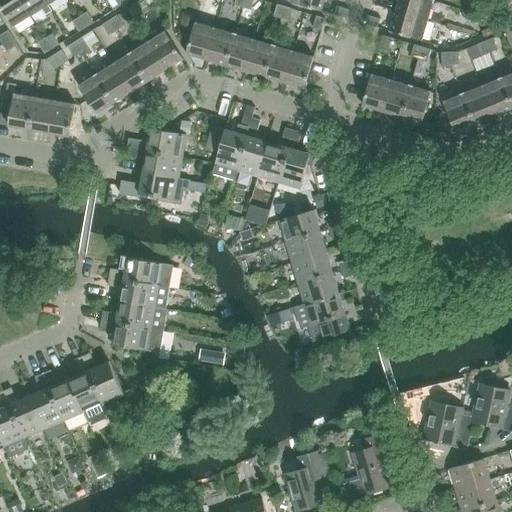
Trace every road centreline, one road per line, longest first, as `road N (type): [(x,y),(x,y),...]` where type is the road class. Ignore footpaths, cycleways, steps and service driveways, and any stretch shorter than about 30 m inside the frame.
road 1 (residential): [(328,118),(189,82),(118,133),(97,160),(0,147)]
road 2 (residential): [(380,346),(321,152),(328,118)]
road 3 (residential): [(328,118),(448,150),(511,133)]
road 4 (residential): [(0,361),(67,333),(81,260)]
road 5 (residential): [(328,118),(362,0)]
